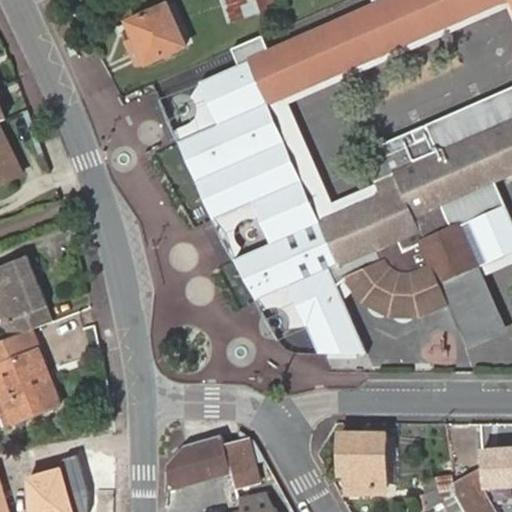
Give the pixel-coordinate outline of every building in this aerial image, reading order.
[(229,0),(237,20),(245,17),(238,0),(229,0)] [(238,0),(245,17),(267,8),(265,4),(263,0),(238,0)] [(511,0),(384,0),(250,60),(270,104),(469,15),(507,0),(511,0),(511,2),(511,0)] [(136,39),(147,64),(186,47),(169,4),(129,21),(136,39)] [(70,36),(63,39),(70,56),(78,52),(70,36)] [(139,68),(147,64),(136,39),(129,42),(139,68)] [(270,104),(250,60),(201,83),(218,125),(180,143),(213,220),(257,302),(288,287),(328,372),(376,372),(330,269),(339,265),(319,221),(270,104)] [(379,194),(319,221),(339,265),(379,247),(385,259),(344,278),(360,307),(392,321),(424,320),(455,306),(446,284),(482,269),(463,226),(456,228),(445,203),(511,171),(511,120),(437,154),(429,135),(365,164),(379,194)] [(0,180),(17,173),(0,136),(0,180)] [(0,330),(5,342),(50,324),(22,256),(0,265),(0,330)] [(446,284),(455,306),(473,349),(511,333),(511,327),(487,267),(482,269),(446,284)] [(0,389),(14,426),(61,408),(33,340),(0,352),(0,389)] [(0,414),(6,429),(14,426),(0,389),(0,414)] [(347,476),(348,490),(388,489),(387,434),(342,434),(341,476),(347,476)] [(227,449),(224,438),(189,447),(172,467),(170,493),(234,476),(227,449)] [(234,476),(237,487),(237,489),(261,484),(251,443),(227,449),(234,476)] [(511,446),(482,449),(485,491),(511,488),(511,446)] [(496,511),(485,491),(476,473),(452,486),(465,511),(496,511)] [(243,511),(237,489),(237,487),(223,490),(226,511),(243,511)]
